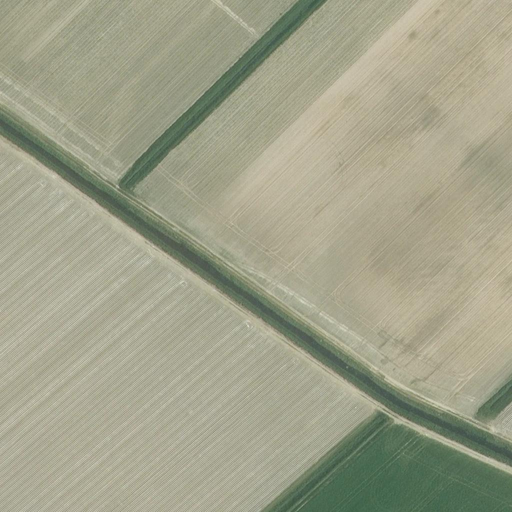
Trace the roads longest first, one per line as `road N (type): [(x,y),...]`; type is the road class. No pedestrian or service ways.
road 1 (track): [(0,140),(387,411),(511,470)]
road 2 (track): [(511,442),(400,391),(238,276)]
